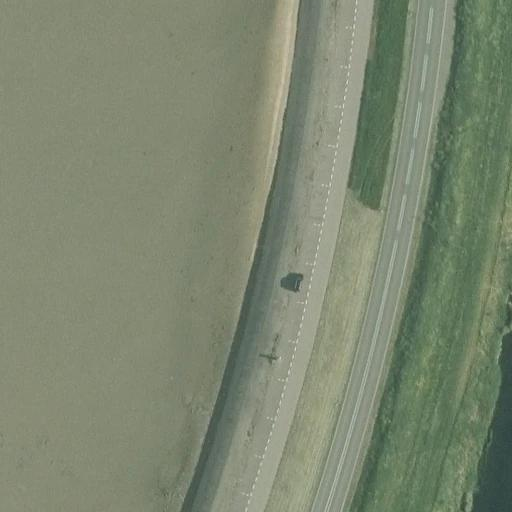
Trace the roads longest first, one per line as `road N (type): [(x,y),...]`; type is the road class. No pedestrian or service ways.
road 1 (trunk): [(318,511),(382,297),(417,126),(431,0)]
road 2 (unclassified): [(249,511),(320,256),(361,0)]
